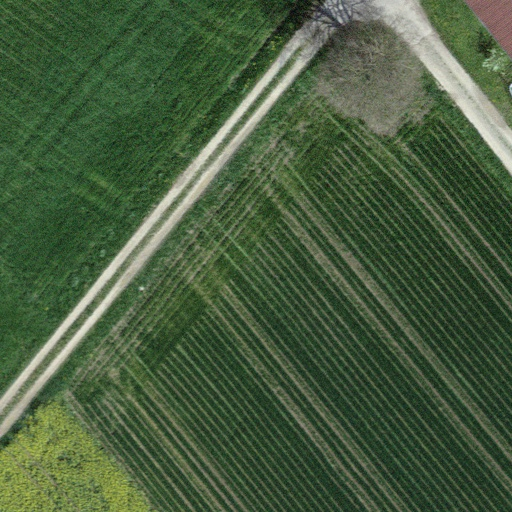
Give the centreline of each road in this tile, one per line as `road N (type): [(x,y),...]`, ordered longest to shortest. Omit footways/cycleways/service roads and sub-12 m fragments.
road 1 (track): [(0,422),(350,0)]
road 2 (track): [(511,151),(389,0)]
